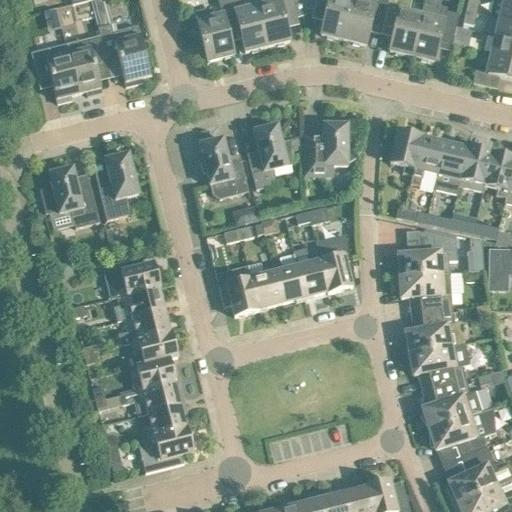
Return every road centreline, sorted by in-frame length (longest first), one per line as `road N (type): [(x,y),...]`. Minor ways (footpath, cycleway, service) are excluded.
road 1 (unclassified): [(0,172),(6,170),(94,511)]
road 2 (residential): [(209,357),(148,119)]
road 3 (residential): [(369,319),(375,87)]
road 4 (residential): [(190,107),(312,79),(375,87)]
road 5 (residential): [(239,480),(401,441)]
road 6 (residential): [(209,357),(369,319)]
road 7 (residential): [(375,87),(511,121)]
road 8 (residential): [(239,480),(209,357)]
road 9 (residential): [(401,441),(369,319)]
